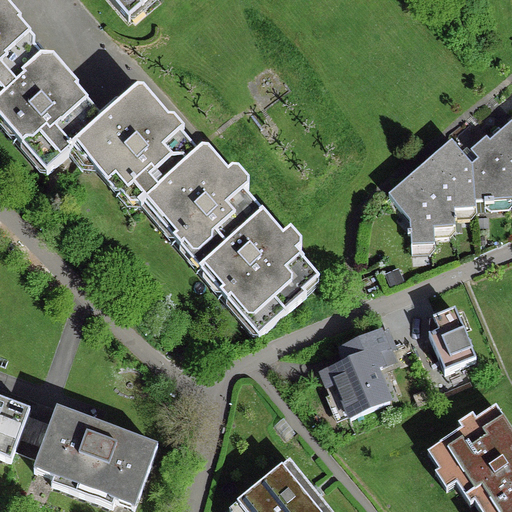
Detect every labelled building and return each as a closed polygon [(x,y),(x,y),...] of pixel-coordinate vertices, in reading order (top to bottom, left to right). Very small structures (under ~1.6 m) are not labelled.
[(107,0),(126,22),(151,0),(107,0)] [(0,102),(44,65),(33,52),(32,46),(0,9),(0,102)] [(31,161),(38,154),(52,170),(77,148),(95,133),(94,132),(101,127),(100,126),(56,74),(50,72),(44,65),(0,102),(0,110),(9,121),(2,128),(31,161)] [(105,122),(100,126),(101,127),(94,132),(95,133),(77,148),(109,185),(113,181),(125,195),(131,189),(145,205),(149,201),(196,160),(195,159),(178,139),(181,136),(171,125),(166,125),(141,96),(135,96),(119,109),(114,109),(102,119),(105,122)] [(511,194),(511,132),(507,127),(499,133),(496,129),(489,135),(493,139),(486,145),(507,169),(509,194),(510,194),(511,194)] [(472,205),(469,170),(468,169),(469,168),(449,145),(428,164),(449,188),(451,213),(452,213),(473,212),(473,205),(472,205)] [(510,202),(510,194),(509,194),(507,169),(486,145),(479,151),(476,147),(468,154),(475,162),(469,168),(468,169),(469,170),(472,205),(473,205),(482,204),(482,207),(491,206),(491,203),(510,202)] [(200,155),(195,159),(196,160),(149,201),(162,216),(154,222),(189,263),(197,256),(206,267),(261,219),(241,196),(245,192),(246,187),(236,175),(230,175),(225,179),(206,156),(200,155)] [(453,229),(452,213),(451,213),(449,188),(428,164),(407,182),(428,206),(430,231),(431,231),(453,229)] [(432,247),(431,231),(430,231),(428,206),(407,182),(386,200),(407,224),(409,249),(432,247)] [(243,324),(250,318),(264,333),(315,288),(316,283),(293,257),(298,253),(298,247),(288,236),(280,242),(261,219),(206,267),(215,277),(208,284),(243,324)] [(477,362),(459,312),(429,324),(423,342),(439,378),(477,362)] [(386,405),(372,373),(390,365),(378,337),(349,349),(356,364),(329,375),(349,421),(386,405)] [(0,462),(9,465),(28,415),(0,404),(0,462)] [(455,428),(459,434),(436,448),(448,466),(444,469),(455,487),(454,488),(468,509),(472,506),(475,511),(511,511),(511,439),(493,411),(474,424),(470,419),(455,428)] [(132,511),(155,452),(54,414),(32,475),(51,482),(49,489),(110,511),(112,505),(130,511),(132,511)] [(228,511),(325,511),(287,465),(228,511)]
